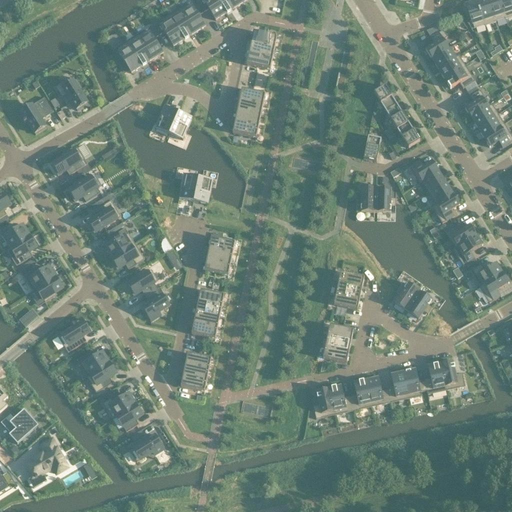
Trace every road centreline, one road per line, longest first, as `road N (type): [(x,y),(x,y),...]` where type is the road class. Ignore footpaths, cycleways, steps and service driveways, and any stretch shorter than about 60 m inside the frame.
road 1 (residential): [(162,392),(171,381),(201,230),(180,226)]
road 2 (residential): [(243,29),(221,115),(196,93),(151,85)]
road 3 (residential): [(19,165),(95,284)]
road 4 (residential): [(95,284),(162,392)]
road 5 (residential): [(95,284),(0,365)]
